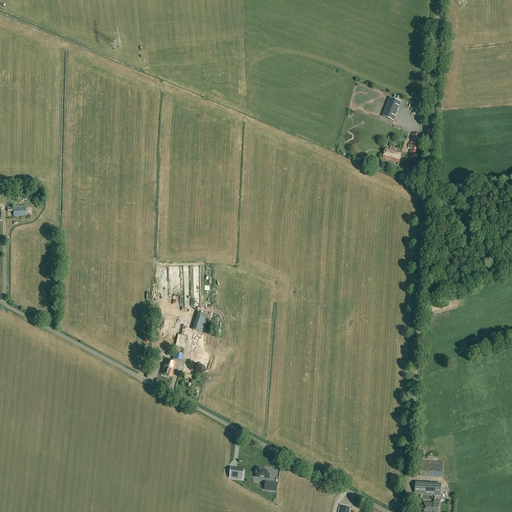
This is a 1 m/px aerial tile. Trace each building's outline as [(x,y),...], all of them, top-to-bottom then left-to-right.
[(390,98),(383,117),(394,121),(401,103),(390,98)] [(409,110),(418,113),(421,104),(412,101),(409,110)] [(419,154),(421,136),(412,134),(410,153),(419,154)] [(399,163),(402,152),(396,150),(396,149),(391,148),(391,149),(386,147),(383,158),(399,163)] [(14,217),(26,216),(26,208),(7,209),(8,212),(14,212),(14,217)] [(198,312),(197,316),(192,329),(202,333),(207,319),(206,319),(207,315),(198,312)] [(184,333),(187,319),(179,317),(176,331),(184,333)] [(185,349),(187,349),(190,337),(186,336),(185,336),(178,334),(177,337),(175,346),(173,359),(182,361),(185,349)] [(196,360),(188,358),(186,367),(194,369),(196,360)] [(171,377),(176,362),(166,359),(161,374),(171,377)] [(442,477),(443,463),(421,462),(420,476),(442,477)] [(265,471),(265,469),(256,468),(255,477),(269,479),(270,474),(268,474),(268,471),(265,471)] [(230,469),(229,478),(238,479),(238,478),(242,479),(242,475),(238,474),(239,470),(230,469)] [(439,495),(440,484),(416,483),(415,494),(439,495)] [(434,503),(425,503),(424,511),(438,511),(440,501),(434,500),(434,503)]
